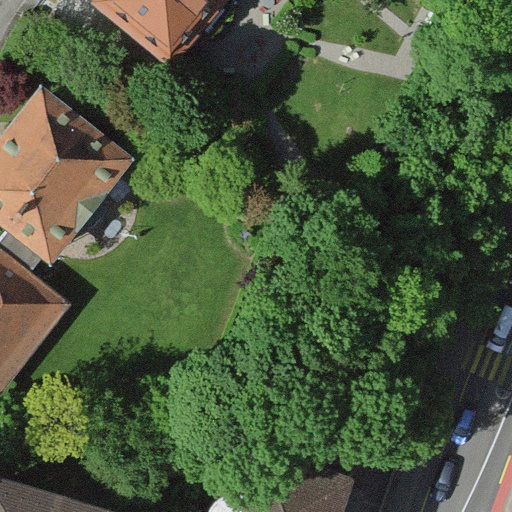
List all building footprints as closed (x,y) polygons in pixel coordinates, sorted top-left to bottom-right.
[(212,0),(96,0),(167,56),(212,0)] [(122,156),(45,82),(0,129),(0,203),(41,242),(122,156)] [(74,304),(0,247),(0,396),(2,398),(74,304)] [(345,511),(359,460),(263,435),(242,511),(345,511)] [(123,511),(128,498),(0,459),(0,511),(123,511)]
